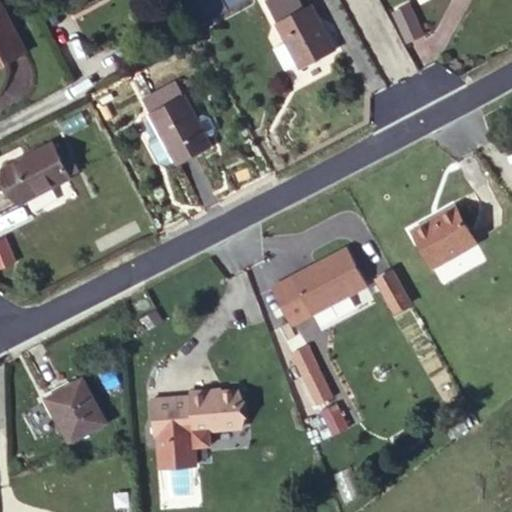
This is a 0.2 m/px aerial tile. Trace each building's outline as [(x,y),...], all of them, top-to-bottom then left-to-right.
[(321,42),(299,0),(298,0),(272,13),(290,58),(321,42)] [(386,0),(376,5),(387,33),(400,29),(386,0)] [(393,9),(406,41),(424,33),(411,1),(393,9)] [(172,91),(137,108),(160,155),(195,136),(172,91)] [(56,166),(40,132),(0,154),(0,181),(5,193),(56,166)] [(475,241),(453,203),(410,229),(431,266),(475,241)] [(351,229),(340,208),(318,219),(329,242),(351,229)] [(361,285),(343,249),(275,283),(292,318),(307,310),(308,312),(361,285)] [(394,312),(413,302),(393,266),(374,276),(394,312)] [(301,377),(317,404),(336,394),(320,366),(301,377)] [(238,417),(235,385),(208,388),(208,385),(188,387),(188,393),(160,395),(163,428),(191,426),(191,421),(238,417)] [(105,430),(79,390),(46,411),(71,451),(105,430)]
